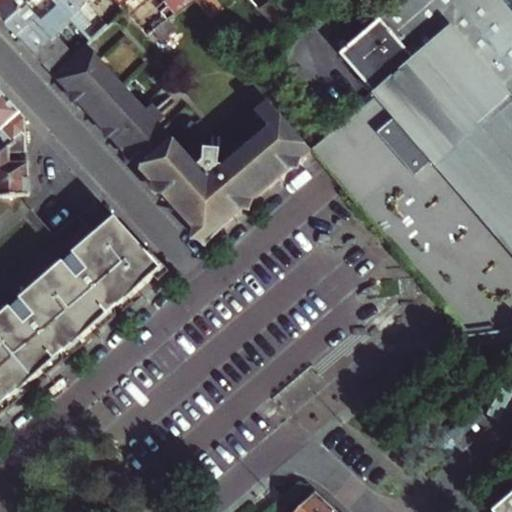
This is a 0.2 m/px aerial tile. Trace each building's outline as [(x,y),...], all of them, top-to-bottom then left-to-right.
[(0,0),(0,16),(28,47),(54,22),(81,51),(89,43),(92,41),(72,19),(54,0),(53,0),(50,3),(54,7),(44,16),(40,19),(27,5),(22,0),(0,0)] [(82,0),(54,0),(72,19),(83,9),(78,4),(82,0)] [(84,0),(95,11),(107,0),(84,0)] [(161,0),(175,15),(197,0),(161,0)] [(272,27),(291,15),(281,0),(275,0),(261,10),(272,27)] [(511,0),(406,0),(342,56),(377,95),(511,252),(511,0)] [(40,12),(44,16),(54,7),(50,3),(40,12)] [(169,20),(154,31),(163,41),(177,28),(169,20)] [(44,65),(66,45),(57,34),(35,55),(44,65)] [(76,55),(54,75),(61,82),(96,50),(89,43),(81,51),(76,55)] [(76,55),(66,45),(44,65),(54,75),(76,55)] [(61,82),(73,97),(172,205),(178,199),(188,211),(187,212),(187,222),(202,238),(213,239),(313,154),(282,118),(270,128),(225,166),(221,166),(222,148),(206,147),(205,161),(200,165),(160,121),(148,107),(96,50),(61,82)] [(0,90),(0,143),(6,150),(27,133),(26,118),(0,90)] [(148,107),(160,121),(166,115),(154,101),(148,107)] [(258,110),(270,128),(282,118),(268,101),(258,110)] [(27,133),(6,150),(0,155),(0,195),(30,193),(28,164),(19,164),(18,159),(9,159),(9,153),(28,151),(27,133)] [(178,199),(172,205),(187,222),(187,212),(188,211),(178,199)] [(118,219),(84,248),(65,266),(64,264),(36,288),(21,301),(22,302),(0,320),(0,416),(6,411),(0,403),(0,400),(8,394),(12,399),(42,374),(47,378),(59,367),(52,358),(62,350),(66,354),(90,334),(97,328),(101,332),(113,322),(105,312),(116,303),(119,308),(164,271),(118,219)] [(336,511),(316,493),(297,511),(336,511)] [(511,511),(511,496),(493,511),(511,511)]
